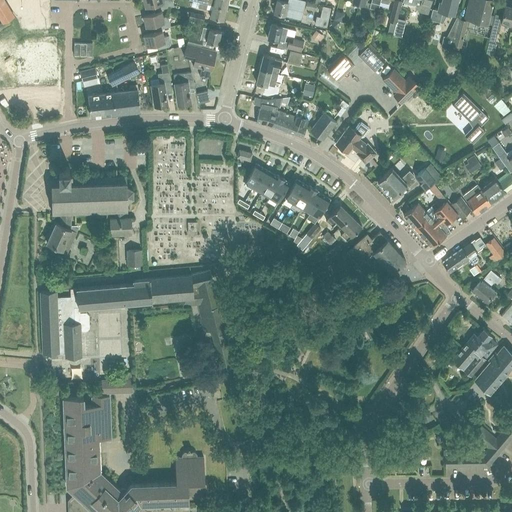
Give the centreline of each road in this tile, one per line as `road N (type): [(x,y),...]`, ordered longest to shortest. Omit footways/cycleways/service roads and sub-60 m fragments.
road 1 (secondary): [(223,121),(314,156),(408,243)]
road 2 (residential): [(365,485),(366,426),(458,295)]
road 3 (residential): [(68,67),(69,15),(77,6),(125,8),(136,42),(129,50)]
road 4 (secondary): [(67,128),(223,121)]
road 5 (residential): [(365,485),(488,483),(511,465)]
road 6 (secondary): [(0,272),(19,141)]
road 7 (residential): [(223,121),(253,0)]
